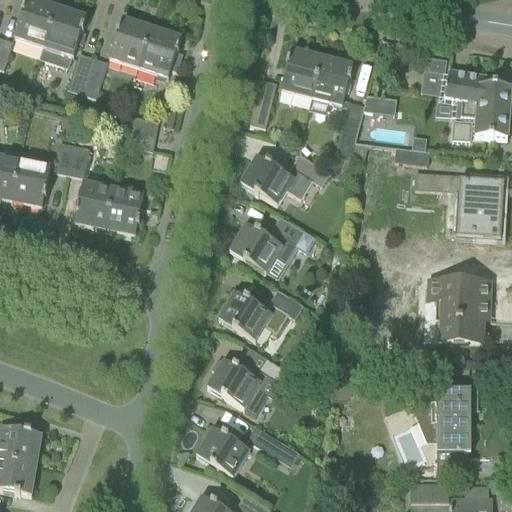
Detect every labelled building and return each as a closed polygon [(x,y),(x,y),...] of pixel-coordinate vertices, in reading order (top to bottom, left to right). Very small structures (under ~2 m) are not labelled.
[(43,53),(55,15),(44,11),(45,9),(26,3),(23,13),(22,12),(20,18),(21,19),(13,44),(43,53)] [(55,15),(43,53),(72,63),(80,38),(81,39),(83,33),(82,32),(85,22),(67,16),(66,19),(55,15)] [(138,74),(150,36),(139,32),(140,29),(121,24),(118,34),(117,33),(115,39),(116,40),(108,64),(138,74)] [(150,36),(138,74),(167,84),(170,76),(176,78),(178,72),(176,71),(179,60),(177,59),(179,54),(177,53),(180,43),(162,37),(161,39),(150,36)] [(12,48),(0,43),(0,75),(3,76),(12,48)] [(310,104),(320,65),(308,62),(309,59),(290,55),(288,65),(286,65),(285,71),(286,71),(280,97),(310,104)] [(78,59),(68,88),(66,95),(80,100),(92,64),(78,59)] [(443,78),(445,66),(429,63),(427,75),(443,78)] [(107,69),(92,64),(80,100),(95,105),(107,69)] [(332,68),(320,65),(310,104),(327,109),(328,109),(326,117),(343,121),(343,122),(333,163),(348,167),(349,164),(353,149),(363,112),(342,106),(347,87),(349,87),(350,81),(349,81),(351,70),(333,65),(332,68)] [(494,84),(447,76),(444,95),(459,98),(459,106),(456,106),(455,123),(460,124),(460,131),(453,130),(452,148),(469,149),(470,142),(474,143),(487,144),(487,145),(492,146),(492,144),(506,145),(509,93),(496,93),(496,91),(493,91),(494,84)] [(249,130),(264,134),(275,89),(260,85),(249,130)] [(375,103),(366,101),(363,112),(361,117),(373,119),(375,103)] [(125,136),(154,142),(157,127),(128,121),(125,136)] [(154,142),(125,136),(122,152),(151,157),(154,142)] [(68,180),(73,151),(58,148),(53,177),(68,180)] [(353,149),(349,164),(362,167),(367,151),(353,149)] [(88,154),(73,151),(68,180),(83,183),(88,154)] [(392,167),(425,172),(427,158),(394,154),(392,167)] [(299,205),(311,186),(319,192),(327,178),(298,160),(286,181),(270,171),(271,170),(265,167),(265,168),(255,162),(239,189),(276,212),(285,196),(299,205)] [(0,202),(11,205),(19,165),(0,161),(0,202)] [(348,167),(333,163),(328,180),(344,184),(348,167)] [(49,172),(19,165),(11,205),(22,207),(22,210),(41,214),(43,203),(44,203),(46,197),(44,197),(49,172)] [(415,179),(414,195),(433,197),(457,198),(454,242),(499,245),(503,187),(467,185),(468,182),(434,180),(415,179)] [(104,233),(112,194),(82,188),(77,213),(75,213),(74,219),(75,219),(73,230),(92,234),(93,231),(104,233)] [(112,194),(104,233),(116,236),(115,238),(134,242),(136,232),(138,232),(139,226),(137,225),(140,214),(149,216),(152,202),(143,200),(112,194)] [(266,243),(259,239),(260,238),(255,234),(254,236),(244,230),(228,257),(275,286),(296,252),(304,257),(312,243),(278,223),(266,243)] [(429,288),(429,306),(448,307),(447,324),(442,324),(442,347),(449,348),(449,350),(465,351),(465,349),(479,349),(480,326),(481,326),(482,307),(486,307),(487,289),(429,288)] [(264,317),(248,307),(249,306),(244,302),(243,304),(233,298),(217,325),(254,348),(263,332),(276,340),(287,321),(293,325),(302,312),(276,296),(264,317)] [(360,352),(360,365),(379,365),(379,352),(360,352)] [(346,355),(346,365),(358,365),(358,355),(346,355)] [(215,378),(206,393),(243,416),(254,423),(254,422),(253,421),(265,401),(259,397),(267,384),(256,378),(257,377),(251,373),(247,379),(233,371),(232,371),(232,372),(222,366),(221,367),(217,364),(210,375),(215,378)] [(257,377),(256,378),(267,384),(282,393),(290,379),(265,364),(257,377)] [(396,368),(396,386),(411,387),(411,368),(396,368)] [(358,370),(332,369),(331,407),(344,407),(352,398),(352,383),(358,383),(358,370)] [(313,374),(307,387),(321,394),(327,382),(313,374)] [(435,408),(429,408),(408,408),(425,449),(435,449),(435,459),(435,480),(465,480),(464,459),(469,459),(469,417),(476,417),(477,390),(491,390),(491,389),(463,389),(463,395),(435,395),(435,408)] [(280,448),(254,432),(246,446),(271,462),(280,448)] [(0,466),(33,470),(34,459),(37,459),(40,440),(30,438),(30,437),(24,436),(24,437),(0,433),(0,466)] [(226,443),(227,442),(221,438),(221,440),(211,434),(195,461),(232,484),(248,457),(226,443)] [(33,470),(0,466),(0,496),(13,499),(13,500),(19,501),(19,500),(30,502),(33,482),(31,482),(33,470)] [(411,490),(411,509),(447,509),(447,511),(490,511),(491,504),(487,504),(463,504),(447,504),(447,490),(411,490)] [(263,511),(243,500),(235,511),(263,511)] [(200,502),(194,511),(217,511),(215,511),(216,510),(211,506),(210,508),(200,502)]
